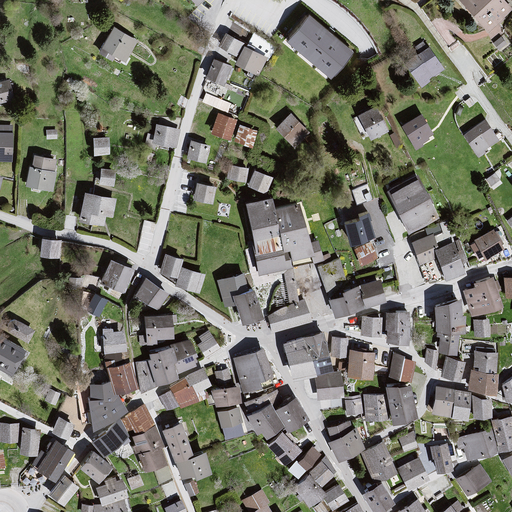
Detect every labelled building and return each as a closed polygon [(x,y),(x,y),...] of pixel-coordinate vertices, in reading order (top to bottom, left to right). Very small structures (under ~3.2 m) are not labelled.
[(458,0),(485,29),(509,7),(502,0),(458,0)] [(307,14),(286,41),(332,82),(356,54),(307,14)] [(124,62),(136,40),(112,27),(98,53),(110,60),(112,55),(124,62)] [(243,42),(224,31),(216,45),(236,56),(243,42)] [(243,45),(233,64),(256,76),(266,58),(243,45)] [(403,61),(419,87),(429,80),(428,79),(444,68),(430,45),(403,61)] [(231,65),(212,58),(204,78),(223,85),(231,65)] [(9,79),(0,80),(0,103),(13,101),(9,79)] [(375,104),(356,114),(369,140),(388,131),(375,104)] [(236,119),(216,112),(208,132),(229,139),(236,119)] [(422,113),(400,125),(414,150),(436,137),(422,113)] [(292,115),(276,131),(295,149),(310,134),(292,115)] [(483,119),(461,133),(476,155),(498,140),(483,119)] [(178,130),(154,123),(149,141),(174,148),(178,130)] [(256,130),(238,125),(232,143),(250,148),(256,130)] [(11,132),(0,131),(0,162),(11,163),(11,132)] [(107,137),(91,137),(92,155),(108,155),(107,137)] [(209,144),(189,139),(184,158),(204,163),(209,144)] [(31,167),(28,167),(25,187),(51,191),(55,171),(53,170),(55,159),(33,155),(31,167)] [(246,167),(227,164),(224,180),(244,183),(246,167)] [(115,169),(99,168),(97,184),(113,186),(115,169)] [(270,177),(253,170),(246,187),(263,194),(270,177)] [(417,176),(386,192),(407,233),(438,217),(417,176)] [(216,185),(195,180),(191,199),(212,203),(216,185)] [(369,185),(354,188),(357,201),(372,198),(369,185)] [(115,198),(83,192),(78,223),(103,227),(105,216),(111,217),(115,198)] [(298,200),(272,206),(270,196),(244,201),(255,253),(253,253),(257,274),(273,271),(276,270),(283,303),(296,300),(290,268),(285,269),(282,249),(288,248),(291,257),(311,252),(298,200)] [(367,212),(342,220),(349,244),(374,237),(367,212)] [(492,228),(473,238),(485,259),(504,248),(492,228)] [(432,234),(408,242),(417,265),(436,258),(433,249),(437,248),(432,234)] [(60,239),(39,237),(37,258),(57,260),(60,239)] [(371,242),(351,249),(358,266),(377,259),(371,242)] [(437,248),(433,249),(436,258),(443,278),(463,272),(453,242),(437,248)] [(182,258),(163,253),(158,273),(177,278),(182,258)] [(132,268),(109,259),(99,285),(122,294),(132,268)] [(338,259),(315,266),(324,293),(346,285),(338,259)] [(204,273),(181,266),(175,286),(198,293),(204,273)] [(242,272),(215,279),(222,309),(235,305),(232,294),(247,290),(242,272)] [(474,286),(461,289),(470,315),(502,305),(497,290),(500,290),(497,279),(494,280),(492,275),(473,281),(474,286)] [(511,275),(503,276),(504,296),(511,295),(511,275)] [(94,277),(67,276),(66,292),(93,293),(94,277)] [(144,277),(133,295),(157,309),(168,291),(144,277)] [(385,300),(378,278),(358,284),(365,306),(385,300)] [(349,311),(365,306),(358,283),(342,289),(349,311)] [(247,290),(232,294),(235,305),(240,323),(261,318),(254,288),(247,290)] [(342,292),(327,297),(333,316),(348,312),(342,292)] [(84,308),(97,316),(106,301),(93,293),(84,308)] [(460,296),(433,303),(436,335),(439,336),(438,348),(456,354),(458,335),(463,335),(464,313),(461,312),(460,296)] [(305,304),(265,314),(267,322),(270,332),(278,330),(310,323),(305,304)] [(408,310),(385,311),(385,342),(408,342),(408,310)] [(171,312),(143,314),(145,343),(173,341),(171,312)] [(381,316),(360,314),(359,334),(380,336),(381,316)] [(4,331),(27,342),(33,331),(9,319),(4,331)] [(488,319),(471,319),(472,336),(489,336),(488,319)] [(111,328),(102,329),(103,353),(126,350),(124,329),(112,330),(111,328)] [(207,329),(191,336),(202,359),(218,351),(207,329)] [(322,330),(282,341),(292,379),(332,368),(322,330)] [(343,336),(329,335),(329,355),(342,356),(343,336)] [(0,337),(0,369),(10,375),(24,351),(0,337)] [(197,355),(188,339),(172,346),(177,373),(196,364),(193,357),(197,355)] [(148,351),(150,358),(147,358),(147,359),(155,384),(177,376),(177,373),(172,346),(171,344),(148,351)] [(263,346),(231,357),(244,392),(276,381),(263,346)] [(373,351),(348,348),(345,376),(371,378),(373,351)] [(438,350),(426,348),(423,364),(435,366),(438,350)] [(498,351),(473,349),(471,367),(496,369),(498,351)] [(414,361),(391,353),(384,373),(407,381),(414,361)] [(147,359),(134,362),(139,392),(155,384),(147,359)] [(465,363),(446,360),(442,379),(461,383),(465,363)] [(129,361),(106,366),(110,380),(112,392),(116,392),(135,387),(129,361)] [(187,374),(198,401),(206,398),(203,388),(210,385),(204,367),(187,374)] [(226,367),(213,370),(216,383),(230,379),(226,367)] [(498,373),(470,368),(467,385),(495,390),(498,373)] [(339,371),(313,374),(316,400),(342,397),(339,371)] [(196,400),(186,377),(169,384),(179,407),(196,400)] [(511,401),(511,379),(501,386),(505,395),(508,402),(511,401)] [(87,399),(91,430),(125,407),(116,392),(112,392),(110,380),(89,383),(87,399)] [(383,388),(391,421),(417,415),(409,381),(383,388)] [(453,388),(434,385),(429,413),(448,416),(453,388)] [(48,388),(42,401),(54,406),(60,393),(48,388)] [(176,404),(169,388),(156,394),(163,409),(176,404)] [(238,388),(211,392),(213,408),(240,405),(238,388)] [(470,391),(454,388),(449,416),(466,418),(470,391)] [(381,394),(362,394),(363,420),(382,420),(381,394)] [(295,395),(273,408),(287,430),(308,417),(295,395)] [(344,397),(345,414),(360,413),(359,396),(344,397)] [(472,418),(491,418),(491,398),(472,397),(472,418)] [(269,401),(245,413),(258,439),(282,428),(269,401)] [(153,423),(142,404),(119,417),(130,436),(153,423)] [(239,407),(217,413),(225,441),(244,436),(241,424),(244,423),(239,407)] [(511,414),(491,419),(498,448),(511,444),(511,414)] [(73,424),(57,417),(50,431),(66,438),(73,424)] [(180,420),(160,428),(174,460),(192,452),(180,420)] [(91,443),(102,455),(127,434),(116,422),(91,443)] [(0,423),(0,442),(16,443),(16,423),(0,423)] [(154,424),(131,435),(139,451),(159,444),(160,446),(163,445),(154,424)] [(18,455),(35,456),(37,427),(20,426),(18,455)] [(354,427),(327,440),(337,460),(364,446),(354,427)] [(489,427),(454,437),(458,449),(462,448),(465,459),(496,450),(489,427)] [(281,432),(266,445),(284,465),(299,452),(281,432)] [(411,432),(397,438),(403,452),(417,446),(411,432)] [(446,440),(428,445),(435,472),(452,468),(446,440)] [(72,452),(53,441),(36,470),(54,481),(72,452)] [(297,475),(321,449),(311,441),(288,467),(297,475)] [(382,441),(359,451),(373,482),(396,472),(382,441)] [(139,451),(137,452),(144,473),(166,465),(160,446),(159,444),(139,451)] [(210,471),(204,449),(174,460),(180,480),(210,471)] [(511,451),(501,458),(511,477),(511,451)] [(93,453),(80,470),(99,485),(112,468),(93,453)] [(419,457),(396,467),(406,488),(429,478),(419,457)] [(333,473),(320,461),(308,473),(320,485),(333,473)] [(479,463),(454,478),(464,495),(489,481),(479,463)] [(79,487),(64,474),(47,493),(61,506),(79,487)] [(308,474),(293,487),(309,504),(323,491),(308,474)] [(120,478),(94,486),(100,504),(126,497),(120,478)] [(192,480),(183,484),(188,497),(198,493),(192,480)] [(380,480),(360,491),(371,511),(392,501),(380,480)] [(321,494),(331,510),(348,499),(339,484),(321,494)] [(261,488),(240,500),(246,511),(249,511),(262,504),(268,501),(261,488)] [(424,511),(416,498),(393,511),(424,511)] [(92,504),(91,511),(125,511),(123,499),(100,504),(92,504)] [(185,511),(181,500),(163,507),(164,511),(185,511)] [(361,511),(357,503),(340,511),(361,511)]
